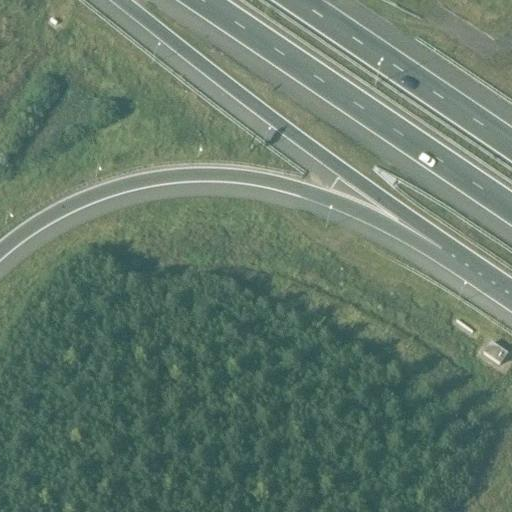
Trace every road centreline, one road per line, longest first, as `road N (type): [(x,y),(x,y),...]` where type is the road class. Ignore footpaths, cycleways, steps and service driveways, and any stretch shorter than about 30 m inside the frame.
road 1 (motorway): [(0,251),(98,192),(199,175),(260,178),(311,193),(443,250)]
road 2 (motorway): [(119,0),(443,250)]
road 3 (motorway): [(196,0),(511,213)]
road 4 (motorway): [(511,147),(291,0)]
